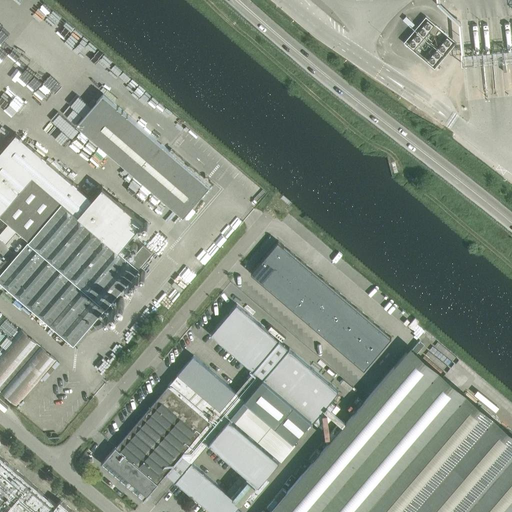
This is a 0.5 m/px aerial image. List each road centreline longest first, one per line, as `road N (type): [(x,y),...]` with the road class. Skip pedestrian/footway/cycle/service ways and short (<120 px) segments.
road 1 (unclassified): [(55,461),(267,214),(407,337)]
road 2 (primary): [(511,222),(238,0)]
road 3 (unknown): [(8,0),(267,214)]
